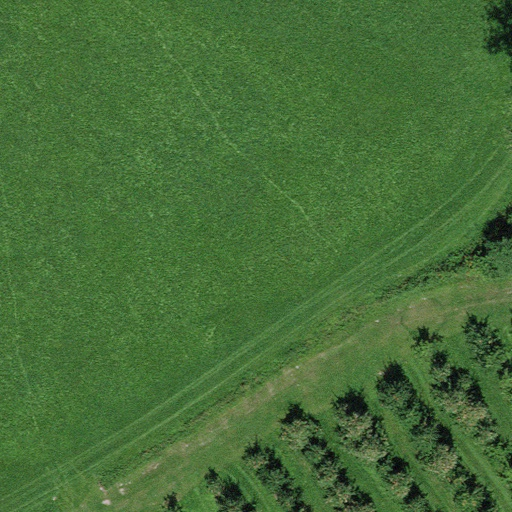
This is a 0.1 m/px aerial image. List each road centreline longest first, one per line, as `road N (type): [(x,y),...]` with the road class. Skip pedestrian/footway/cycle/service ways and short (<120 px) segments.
road 1 (track): [(0,495),(98,445),(457,194),(511,105)]
road 2 (track): [(111,511),(391,330),(511,296)]
